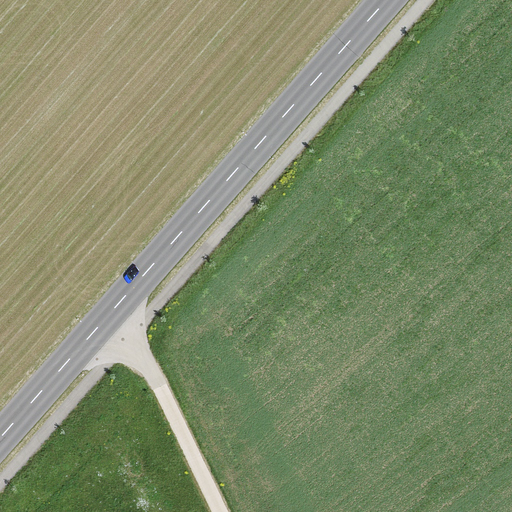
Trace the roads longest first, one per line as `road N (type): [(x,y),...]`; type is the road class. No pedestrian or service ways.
road 1 (tertiary): [(0,440),(389,0)]
road 2 (track): [(219,511),(130,334),(108,317)]
